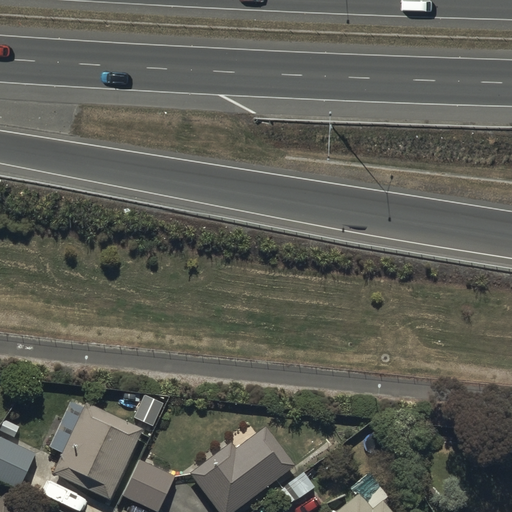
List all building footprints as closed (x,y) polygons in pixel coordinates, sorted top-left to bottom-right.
[(111,506),(144,433),(85,406),(83,410),(71,405),(49,452),(61,458),(51,478),(111,506)] [(238,511),(294,471),(263,430),(234,452),(231,448),(188,480),(212,511),(238,511)] [(35,457),(0,442),(0,483),(20,492),(35,457)] [(161,511),(175,482),(137,464),(120,501),(144,511),(161,511)] [(388,511),(382,505),(388,500),(368,477),(348,493),(354,500),(340,511),(388,511)] [(0,511),(14,511),(6,501),(0,505),(0,511)]
